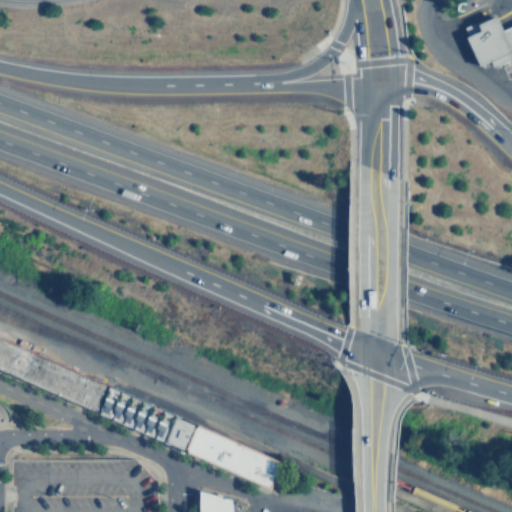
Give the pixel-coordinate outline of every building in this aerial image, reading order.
[(495,15),(462,29),(479,67),(489,62),(492,68),(511,58),(511,54),(511,52),(501,29),(495,15)] [(501,29),(511,24),(511,51),(511,52),(501,29)] [(0,368),(0,336),(111,385),(99,412),(0,368)] [(164,440),(99,412),(111,385),(176,414),(164,440)] [(196,423),(185,450),(183,449),(164,440),(176,414),(196,423)] [(185,450),(196,423),(281,460),(269,487),(232,471),(185,450)] [(196,488),(196,511),(234,511),(234,498),(196,488)]
